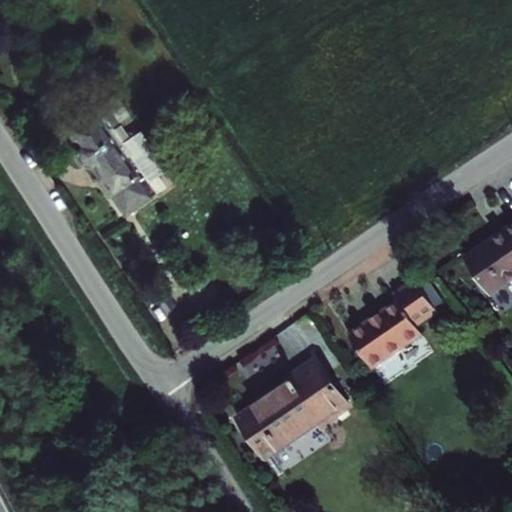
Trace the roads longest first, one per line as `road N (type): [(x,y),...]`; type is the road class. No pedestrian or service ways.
road 1 (unclassified): [(511,144),(159,384)]
road 2 (unclassified): [(159,384),(0,148)]
road 3 (unclassified): [(243,511),(159,384)]
